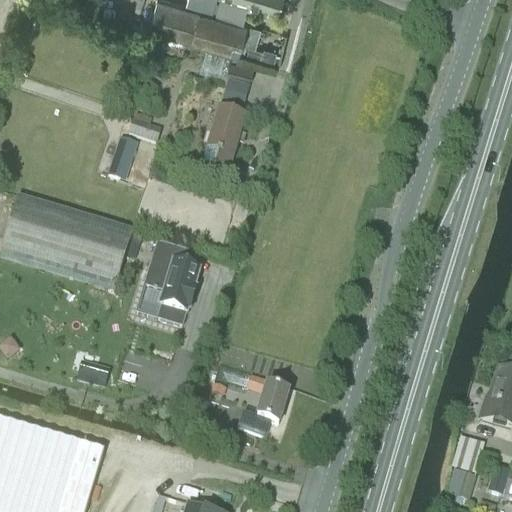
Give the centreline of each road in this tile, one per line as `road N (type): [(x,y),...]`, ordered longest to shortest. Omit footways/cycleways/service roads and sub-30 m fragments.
road 1 (unclassified): [(315,511),(472,0)]
road 2 (primary): [(380,511),(511,77)]
